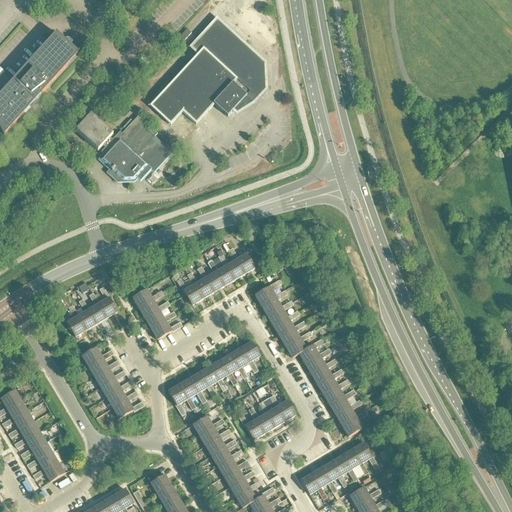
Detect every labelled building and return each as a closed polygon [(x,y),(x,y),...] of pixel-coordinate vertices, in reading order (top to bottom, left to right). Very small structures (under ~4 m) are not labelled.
[(149,108),(170,127),(182,114),(196,126),(214,106),(227,118),(233,112),(236,114),(252,105),(265,91),(264,65),(217,22),(192,49),(198,55),(162,95),(149,108)] [(0,127),(4,137),(78,55),(70,47),(72,45),(69,42),(68,41),(66,41),(65,42),(56,34),(0,95),(0,127)] [(76,132),(97,152),(103,146),(106,149),(102,153),(105,155),(99,161),(110,171),(108,174),(118,184),(134,183),(148,168),(154,173),(171,155),(153,138),(156,136),(138,119),(122,137),(119,135),(112,143),(108,140),(112,136),(91,116),(76,132)] [(231,241),(226,245),(230,252),(235,248),(231,241)] [(228,253),(234,263),(235,263),(243,277),(255,270),(253,268),(250,263),(246,256),(238,260),(232,251),(228,253)] [(218,259),(224,269),(225,269),(233,283),(243,277),(235,263),(234,263),(228,267),(222,257),(219,258),(218,259)] [(261,264),(258,259),(250,263),(253,268),(261,264)] [(208,265),(213,275),(214,275),(223,289),(233,283),(225,269),(224,269),(217,273),(212,263),(208,265)] [(295,274),(290,266),(284,270),(288,277),(295,274)] [(197,271),(203,281),(203,282),(204,281),(213,295),(223,289),(214,275),(213,275),(207,279),(201,269),(197,271)] [(187,277),(193,287),(193,288),(194,287),(202,302),(213,295),(204,281),(203,282),(203,281),(197,285),(191,275),(187,277)] [(193,288),(193,287),(186,291),(181,281),(177,284),(183,294),(183,293),(192,308),(202,302),(194,287),(193,288)] [(254,298),(261,308),(275,299),(271,292),(281,286),(279,282),(268,288),(269,289),(254,298)] [(105,302),(99,305),(99,306),(98,306),(107,320),(117,314),(109,300),(103,289),(99,292),(105,302)] [(132,300),(139,311),(153,303),(154,303),(164,297),(161,293),(151,299),(147,291),(132,300)] [(261,308),(267,318),(281,310),(281,309),(277,303),(287,297),(285,293),(275,299),(261,308)] [(95,308),(89,311),(89,312),(88,312),(97,327),(107,320),(98,306),(99,306),(99,305),(93,296),(89,298),(95,308)] [(85,314),(78,318),(86,333),(97,327),(88,312),(89,312),(89,311),(83,302),(79,304),(85,314)] [(139,311),(145,322),(159,313),(160,314),(170,308),(167,304),(158,310),(154,303),(153,303),(139,311)] [(267,318),(273,329),(287,320),(287,319),(283,313),(293,307),(291,303),(281,309),(281,310),(267,318)] [(78,318),(72,308),(68,310),(74,320),(66,325),(75,339),(86,333),(78,318)] [(145,322),(151,332),(165,323),(166,324),(176,318),(173,314),(164,320),(160,314),(159,313),(145,322)] [(273,329),(279,339),(293,330),(293,329),(290,323),(299,317),(297,313),(287,319),(287,320),(273,329)] [(165,323),(151,332),(157,342),(171,334),(172,334),(182,328),(180,324),(170,330),(166,324),(165,323)] [(279,339),(285,349),(300,341),(299,340),(300,340),(296,333),(306,328),(303,324),(293,329),(293,330),(279,339)] [(292,360),(299,356),(298,356),(306,351),(302,344),(312,338),(309,334),(300,340),(299,340),(300,341),(285,349),(292,360)] [(298,356),(299,356),(304,366),(319,358),(318,357),(319,357),(315,350),(325,345),(322,341),(312,347),(313,347),(306,351),(298,356)] [(251,344),(240,351),(248,365),(248,366),(254,376),(258,373),(252,363),(260,359),(251,344)] [(82,358),(88,370),(103,361),(103,363),(104,362),(114,356),(111,353),(101,358),(96,350),(82,358)] [(240,351),(230,357),(238,371),(238,372),(244,382),(248,379),(242,370),(248,366),(248,365),(240,351)] [(304,366),(311,376),(325,368),(325,367),(321,361),(331,355),(329,351),(319,357),(318,357),(319,358),(304,366)] [(230,357),(219,363),(228,377),(227,378),(233,388),(237,385),(231,376),(238,372),(238,371),(230,357)] [(88,370),(94,380),(109,371),(110,373),(120,367),(117,363),(108,369),(104,362),(103,363),(103,361),(88,370)] [(311,376),(317,387),(331,378),(331,377),(327,371),(337,365),(335,361),(325,367),(325,368),(311,376)] [(219,363),(209,369),(217,383),(217,384),(223,394),(227,392),(221,382),(227,378),(228,377),(219,363)] [(209,369),(199,375),(207,389),(207,390),(213,400),(217,398),(211,388),(217,384),(217,383),(209,369)] [(94,380),(100,390),(115,382),(116,383),(126,377),(123,373),(114,379),(110,373),(109,371),(94,380)] [(317,387),(323,397),(337,389),(337,388),(333,381),(343,376),(341,372),(331,377),(331,378),(317,387)] [(199,375),(188,381),(197,396),(196,396),(202,406),(206,404),(200,394),(207,390),(207,389),(199,375)] [(188,381),(178,387),(187,402),(186,402),(192,412),(196,410),(190,400),(196,396),(197,396),(188,381)] [(100,390),(107,401),(121,392),(122,393),(132,387),(130,383),(120,389),(116,383),(115,382),(100,390)] [(323,397),(329,407),(343,399),(343,398),(340,392),(349,386),(347,382),(337,388),(337,389),(323,397)] [(187,402),(178,387),(168,393),(176,408),(182,418),(186,416),(180,406),(186,402),(187,402)] [(0,404),(2,404),(6,410),(7,411),(21,403),(15,392),(1,401),(0,399),(0,404)] [(107,401),(113,411),(127,402),(128,404),(128,403),(138,398),(136,394),(126,399),(122,393),(121,392),(107,401)] [(329,407),(335,418),(349,409),(349,408),(346,402),(355,396),(353,392),(343,398),(343,399),(329,407)] [(269,400),(275,410),(276,410),(284,424),(296,418),(287,403),(279,408),(273,398),(269,400)] [(263,404),(259,406),(265,416),(265,417),(265,416),(274,430),(284,424),(276,410),(275,410),(269,400),(263,404)] [(127,402),(113,411),(119,421),(133,413),(134,414),(144,408),(142,404),(132,410),(128,403),(128,404),(127,402)] [(335,418),(341,428),(356,419),(355,419),(356,419),(352,412),(362,406),(359,402),(349,408),(349,409),(335,418)] [(0,418),(8,414),(12,420),(13,422),(27,413),(21,403),(7,411),(6,410),(0,413),(0,418)] [(248,413),(254,422),(254,423),(255,422),(264,437),(274,430),(265,416),(265,417),(265,416),(258,420),(252,410),(248,413)] [(14,424),(18,431),(19,432),(34,423),(27,413),(13,422),(12,420),(2,426),(4,430),(14,424)] [(356,419),(341,428),(348,439),(363,430),(358,423),(368,417),(365,413),(356,419),(355,419),(356,419)] [(254,423),(254,422),(248,426),(242,416),(238,419),(244,429),(245,428),(253,443),(264,437),(255,422),(254,423)] [(192,427),(199,438),(213,430),(214,431),(215,431),(224,425),(222,421),(212,427),(207,419),(192,427)] [(20,435),(24,441),(25,442),(40,434),(34,423),(19,432),(18,431),(8,437),(11,441),(20,435)] [(199,438),(205,449),(220,440),(220,442),(221,441),(231,436),(228,432),(218,437),(215,431),(214,431),(213,430),(199,438)] [(26,445),(30,451),(31,451),(31,452),(46,444),(40,434),(25,442),(24,441),(14,447),(17,451),(26,445)] [(205,449),(211,459),(226,451),(226,452),(227,452),(237,446),(234,442),(224,448),(221,441),(220,442),(220,440),(205,449)] [(33,455),(36,462),(37,461),(38,463),(52,454),(46,444),(31,452),(31,451),(30,451),(20,457),(23,461),(33,455)] [(363,445),(353,451),(361,466),(362,465),(369,462),(374,471),(378,469),(372,459),(363,445)] [(211,459),(217,469),(232,461),(233,462),(243,456),(240,452),(231,458),(227,452),(226,452),(226,451),(211,459)] [(353,451),(342,457),(351,472),(352,471),(352,472),(358,468),(364,478),(367,476),(368,475),(362,465),(361,466),(353,451)] [(39,466),(42,472),(43,472),(44,473),(58,465),(52,454),(38,463),(37,461),(36,462),(27,467),(29,471),(39,466)] [(342,457),(332,463),(341,478),(341,477),(342,478),(348,474),(354,484),(358,481),(352,472),(352,471),(351,472),(342,457)] [(217,469),(224,480),(238,471),(239,473),(239,472),(243,470),(249,467),(247,463),(237,468),(233,462),(232,461),(217,469)] [(332,463),(322,470),(330,484),(331,484),(338,480),(343,490),(347,488),(342,478),(341,477),(341,478),(332,463)] [(43,472),(42,472),(33,478),(35,482),(45,476),(50,484),(65,476),(58,465),(44,473),(43,472)] [(322,470),(312,476),(320,490),(321,490),(327,486),(333,496),(337,494),(331,484),(330,484),(322,470)] [(205,476),(203,471),(197,474),(199,479),(205,476)] [(224,480),(230,490),(244,482),(245,483),(255,477),(253,473),(243,479),(239,472),(239,473),(238,471),(224,480)] [(300,482),(301,483),(309,497),(317,492),(323,502),(327,500),(321,490),(320,490),(312,476),(300,482)] [(150,485),(156,496),(171,487),(165,477),(150,485)] [(230,490),(236,500),(250,492),(251,493),(261,487),(259,483),(249,489),(245,483),(244,482),(230,490)] [(156,496),(163,506),(177,498),(171,487),(156,496)] [(349,498),(356,509),(370,501),(371,501),(381,495),(378,491),(369,497),(364,489),(349,498)] [(264,500),(265,499),(274,494),(272,490),(262,496),(263,497),(264,500)] [(124,491),(113,498),(121,511),(126,511),(125,510),(133,506),(124,491)] [(242,511),(249,507),(249,506),(256,502),(256,501),(251,493),(250,492),(236,500),(242,511)] [(133,496),(138,503),(143,500),(138,493),(133,496)] [(249,507),(252,511),(264,511),(270,509),(270,510),(271,510),(281,504),(278,500),(268,506),(265,499),(264,500),(263,497),(256,501),(256,502),(249,506),(249,507)] [(121,511),(113,498),(103,504),(107,511),(121,511)] [(163,506),(165,511),(176,511),(183,508),(177,498),(163,506)] [(356,509),(357,511),(374,511),(376,511),(377,511),(387,506),(384,502),(375,508),(371,501),(370,501),(356,509)] [(139,506),(142,511),(147,511),(149,511),(144,503),(139,506)]
